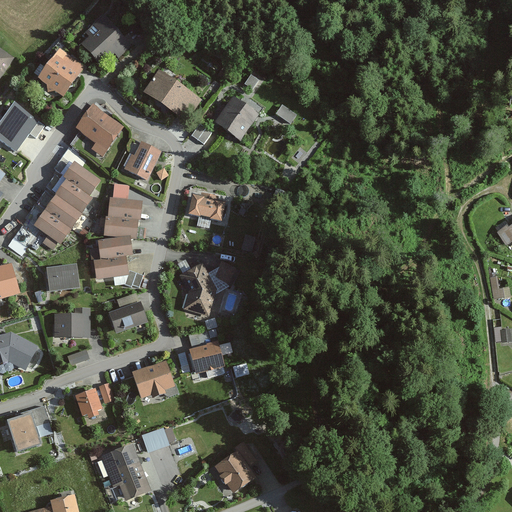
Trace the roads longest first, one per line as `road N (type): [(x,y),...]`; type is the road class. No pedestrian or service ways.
road 1 (residential): [(0,409),(165,341),(154,280),(179,156),(170,138),(94,91),(0,227)]
road 2 (track): [(511,137),(404,217),(317,322),(312,360),(322,458),(315,478),(277,493)]
road 3 (track): [(498,403),(465,209),(508,156),(501,138)]
road 4 (residential): [(468,511),(489,466),(498,403),(511,404)]
